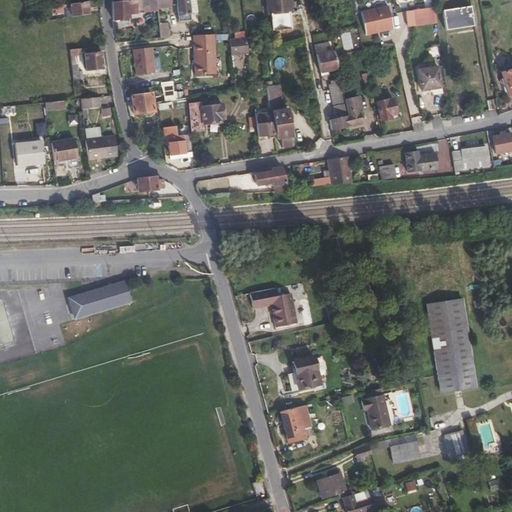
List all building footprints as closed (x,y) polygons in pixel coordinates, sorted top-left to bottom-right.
[(0,0),(0,17),(13,16),(11,0),(0,0)] [(116,0),(114,0),(114,18),(131,17),(131,13),(144,12),(142,0),(116,0)] [(158,10),(157,0),(142,0),(144,12),(158,10)] [(190,12),(190,10),(189,5),(188,0),(170,0),(171,2),(176,1),(178,14),(179,14),(180,19),(190,18),(189,13),(190,12)] [(291,7),(290,0),(267,0),(268,10),(291,7)] [(86,1),(51,5),(52,8),(55,8),(55,11),(62,10),(62,7),(70,6),(71,12),(71,15),(88,14),(86,1)] [(433,7),(414,10),(418,25),(435,22),(437,21),(435,6),(433,7)] [(390,27),(387,15),(389,15),(387,7),(362,12),(364,21),(372,20),(374,30),(390,27)] [(418,25),(414,10),(407,11),(411,26),(418,25)] [(475,32),(472,12),(445,16),(448,36),(475,32)] [(0,26),(14,25),(13,16),(0,17),(0,26)] [(372,20),(364,21),(366,32),(374,30),(372,20)] [(170,36),(168,22),(160,23),(161,37),(170,36)] [(0,99),(67,95),(63,29),(0,33),(0,99)] [(344,51),(360,48),(357,30),(340,33),(344,51)] [(217,72),(215,33),(194,34),(197,72),(217,72)] [(248,51),(247,36),(236,37),(230,38),(231,50),(232,53),(248,51)] [(105,44),(70,48),(70,54),(79,53),(79,50),(101,48),(101,50),(106,50),(105,44)] [(155,72),(153,46),(134,48),(136,73),(155,72)] [(103,67),(101,51),(85,52),(87,68),(103,67)] [(339,70),(335,51),(318,55),(321,71),(328,69),(328,72),(339,70)] [(442,92),(438,67),(419,69),(422,89),(431,88),(432,94),(442,92)] [(83,77),(81,68),(72,69),(74,78),(83,77)] [(511,68),(503,71),(510,93),(511,92),(511,68)] [(175,97),(173,82),(167,83),(168,97),(175,97)] [(279,108),(277,97),(281,96),(279,84),(266,86),(271,110),(273,110),(277,137),(282,137),(283,146),(291,144),(289,135),(292,135),(288,107),(279,108)] [(154,110),(152,92),(143,93),(145,111),(154,110)] [(145,111),(143,93),(132,94),(135,112),(145,111)] [(362,107),(359,96),(349,98),(349,95),(344,96),(348,115),(330,119),(331,128),(362,122),(359,108),(362,107)] [(98,96),(81,97),(82,111),(100,109),(98,96)] [(397,113),(393,97),(378,101),(382,120),(392,118),(392,115),(397,113)] [(66,107),(65,99),(45,101),(47,109),(66,107)] [(204,123),(202,105),(201,100),(188,102),(192,131),(205,129),(204,123)] [(221,120),(220,111),(224,110),(223,103),(202,105),(204,123),(221,120)] [(274,132),(271,110),(255,112),(258,134),(274,132)] [(116,154),(114,134),(86,137),(88,158),(116,154)] [(192,154),(191,136),(182,137),(183,141),(176,141),(176,135),(168,136),(171,157),(192,154)] [(511,151),(511,135),(494,138),(497,155),(511,151)] [(75,138),(51,141),(53,159),(68,157),(70,167),(79,166),(75,138)] [(44,162),(42,140),(29,141),(32,163),(44,162)] [(32,163),(29,141),(14,143),(17,164),(32,163)] [(492,165),(488,144),(459,150),(456,151),(459,171),(462,170),(492,165)] [(411,173),(425,171),(423,156),(422,151),(409,153),(411,173)] [(442,169),(440,154),(423,156),(425,171),(442,169)] [(353,183),(349,155),(329,158),(332,185),(353,183)] [(380,179),(395,178),(394,163),(378,165),(380,179)] [(287,183),(282,166),(271,168),(271,171),(255,174),(257,185),(273,182),(273,178),(279,177),(281,184),(287,183)] [(139,190),(164,187),(162,178),(156,175),(138,178),(139,190)] [(185,196),(175,185),(167,191),(166,197),(185,196)] [(100,201),(100,192),(92,194),(93,201),(100,201)] [(129,296),(122,274),(104,279),(105,282),(94,285),(76,292),(76,293),(80,306),(80,307),(110,299),(111,302),(129,296)] [(294,324),(289,296),(276,297),(275,289),(249,292),(252,308),(270,306),(273,328),(294,324)] [(80,306),(76,293),(66,296),(70,309),(80,306)] [(475,387),(462,296),(427,301),(440,392),(475,387)] [(317,375),(313,359),(312,356),(291,362),(294,372),(299,388),(314,384),(320,382),(317,375)] [(324,371),(320,359),(318,357),(313,359),(317,375),(322,373),(324,371)] [(291,394),(314,388),(315,388),(314,384),(299,388),(294,372),(286,374),(291,394)] [(381,394),(365,397),(365,399),(361,400),(363,409),(366,408),(368,416),(385,412),(381,394)] [(306,437),(297,407),(280,410),(288,440),(306,437)] [(385,412),(368,416),(370,428),(387,424),(385,412)] [(458,454),(452,430),(444,432),(451,456),(458,454)] [(408,447),(406,434),(378,439),(381,452),(408,447)] [(369,448),(367,442),(366,441),(353,447),(356,456),(363,454),(362,451),(369,448)] [(353,491),(352,485),(346,487),(341,472),(317,478),(322,495),(338,490),(340,496),(343,495),(353,491)] [(363,511),(374,509),(368,487),(353,491),(343,495),(347,511),(353,511),(359,510),(359,511),(363,511)] [(499,511),(506,510),(504,503),(490,506),(491,511),(499,511)]
